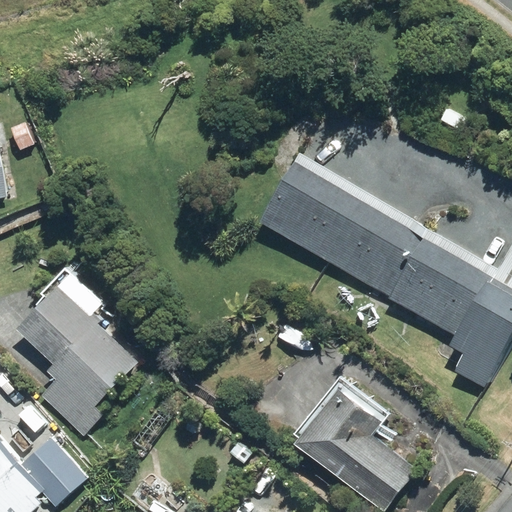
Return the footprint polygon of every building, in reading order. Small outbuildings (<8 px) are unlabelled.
[(14,130),(25,152),(38,146),(27,123),(14,130)] [(511,285),(301,162),(266,223),(369,284),(366,291),(374,296),(378,289),(462,338),(456,348),(471,356),(462,372),(490,389),(511,351),(511,285)] [(60,380),(45,396),(88,437),(109,415),(100,407),(142,362),(77,300),(90,286),(70,267),(44,294),(50,300),(21,330),(58,365),(52,372),(60,380)] [(308,438),(303,444),(389,511),(422,469),(378,435),(389,421),(346,388),(308,438)] [(0,434),(0,511),(33,511),(45,503),(40,497),(46,492),(59,507),(91,479),(56,438),(26,464),(0,434)]
